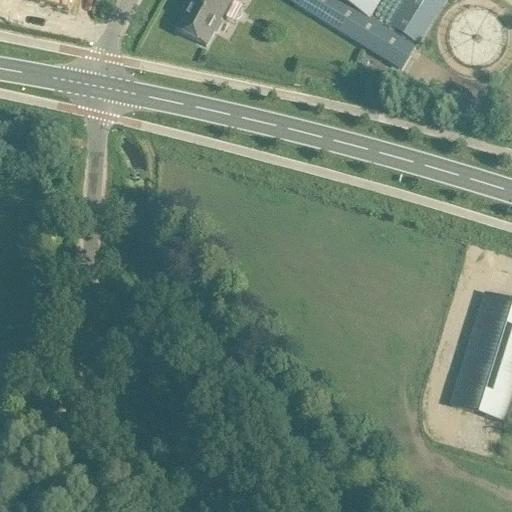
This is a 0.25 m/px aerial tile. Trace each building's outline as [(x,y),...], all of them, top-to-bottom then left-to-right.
[(19,0),(69,13),(72,0),(19,0)] [(193,0),(176,32),(207,49),(232,0),(193,0)] [(298,0),(295,6),(402,72),(418,47),(447,0),(408,0),(390,29),(389,32),(370,19),(370,20),(337,0),(298,0)] [(337,0),(370,20),(370,19),(382,0),(337,0)] [(507,426),(507,424),(511,409),(511,304),(486,297),(451,408),(507,426)]
